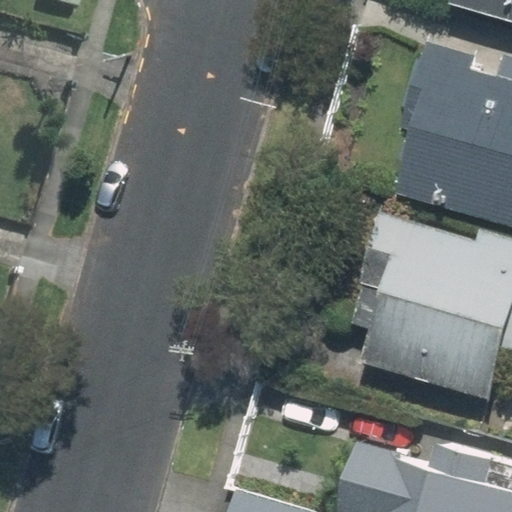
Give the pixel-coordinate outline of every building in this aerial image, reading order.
[(511,0),(463,0),(462,5),(511,18),(511,0)] [(511,76),(445,57),(406,191),(511,222),(511,76)] [(511,242),(391,209),(350,355),(511,400),(511,242)] [(511,511),(511,479),(370,440),(349,511),(511,511)] [(314,511),(244,492),(237,511),(314,511)]
